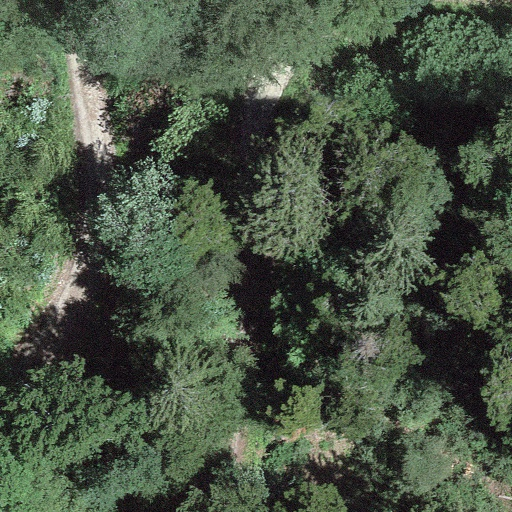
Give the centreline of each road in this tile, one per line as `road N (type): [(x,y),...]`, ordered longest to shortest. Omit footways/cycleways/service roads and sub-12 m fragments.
road 1 (track): [(370,0),(277,75),(253,152),(221,511)]
road 2 (track): [(0,422),(74,317),(98,251),(107,184),(75,0)]
